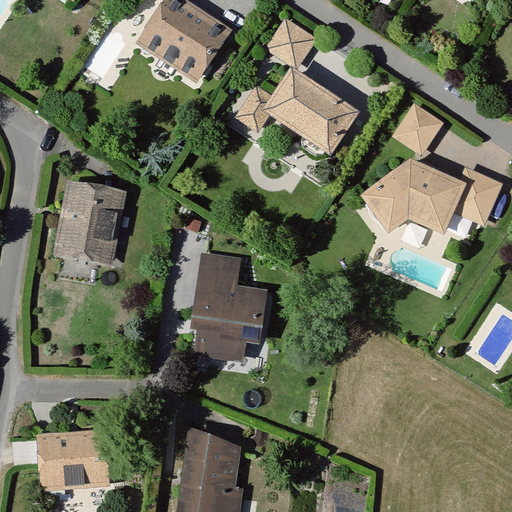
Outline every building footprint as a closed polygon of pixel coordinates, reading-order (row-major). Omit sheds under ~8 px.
[(233,26),(190,0),(163,0),(135,45),(197,84),(233,26)] [(269,48),(303,66),(320,34),(286,16),(269,48)] [(363,120),(294,73),(265,114),(335,161),(363,120)] [(442,126),(412,107),(389,143),(419,162),(442,126)] [(506,182),(469,168),(462,186),(410,165),(360,202),(388,241),(409,226),(451,243),(460,220),(486,231),(506,182)] [(126,197),(64,189),(54,261),(116,270),(126,197)] [(269,278),(198,273),(191,367),(262,373),(269,278)] [(107,437),(37,442),(41,501),(110,497),(107,437)] [(240,511),(246,454),(188,438),(178,511),(240,511)] [(18,459),(35,459),(35,440),(17,440),(18,459)]
